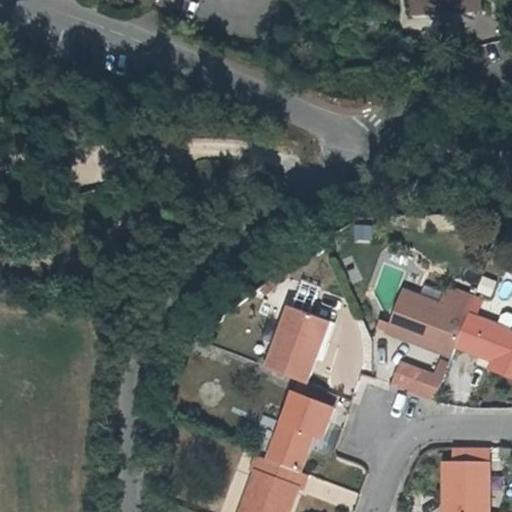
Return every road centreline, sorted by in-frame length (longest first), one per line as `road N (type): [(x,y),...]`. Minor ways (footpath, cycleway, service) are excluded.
road 1 (residential): [(129,511),(132,399),(149,334),(230,250),(314,181)]
road 2 (residential): [(347,141),(330,117),(48,0)]
road 3 (unclassified): [(314,181),(269,154),(202,147),(75,165)]
road 4 (residential): [(375,511),(398,446),(430,429),(511,427)]
road 5 (residential): [(347,141),(379,121),(511,82)]
road 6 (residential): [(511,166),(347,141)]
